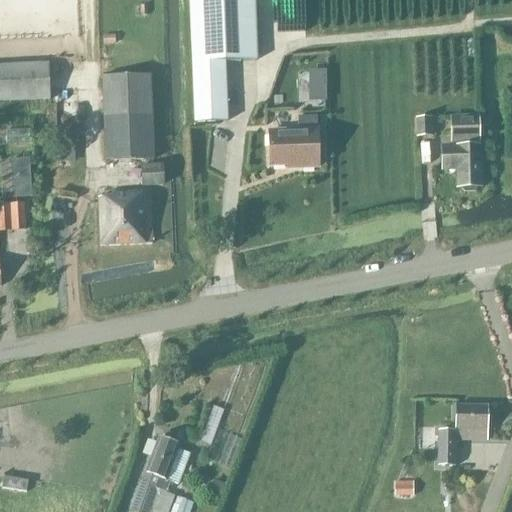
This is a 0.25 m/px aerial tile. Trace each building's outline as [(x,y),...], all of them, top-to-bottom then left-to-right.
[(253,0),(191,0),(196,123),(227,122),(225,61),(256,60),(253,0)] [(0,66),(0,101),(51,99),(49,64),(0,66)] [(309,70),(310,101),(327,100),(326,69),(309,70)] [(103,77),(106,161),(154,159),(150,75),(103,77)] [(270,132),(271,163),(299,163),(299,166),(319,166),(318,117),(298,118),(298,132),(270,132)] [(452,146),(441,146),(442,170),(458,170),(459,187),(462,187),(464,192),(474,192),(477,187),(480,187),(480,146),(479,146),(479,117),(451,117),(452,146)] [(431,119),(417,119),(418,137),(432,136),(431,119)] [(140,174),(140,184),(163,184),(162,173),(140,174)] [(101,197),(102,245),(150,244),(149,192),(115,192),(115,197),(101,197)] [(0,205),(0,231),(25,230),(24,204),(0,205)] [(205,403),(197,444),(212,447),(220,405),(205,403)] [(438,431),(437,467),(455,467),(455,453),(456,441),(487,441),(488,408),(455,408),(455,431),(438,431)] [(146,474),(131,510),(135,511),(168,511),(174,496),(165,492),(170,481),(177,484),(189,454),(178,450),(179,446),(158,438),(144,473),(146,474)] [(395,496),(413,495),(413,480),(395,481),(395,496)]
